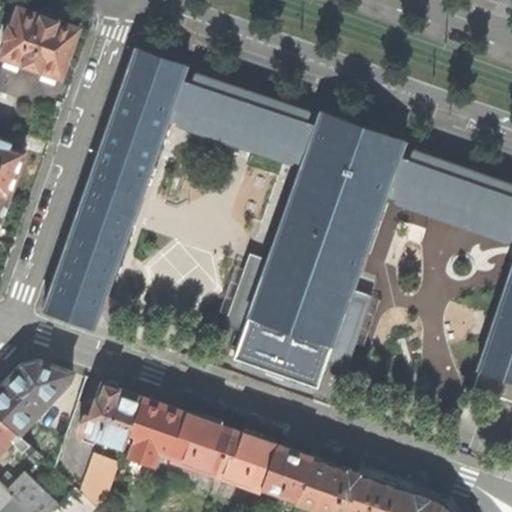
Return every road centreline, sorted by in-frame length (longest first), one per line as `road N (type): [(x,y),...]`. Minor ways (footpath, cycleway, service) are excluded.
road 1 (residential): [(465,484),(14,321)]
road 2 (secondary): [(149,0),(474,107),(511,127)]
road 3 (residential): [(14,321),(129,0)]
